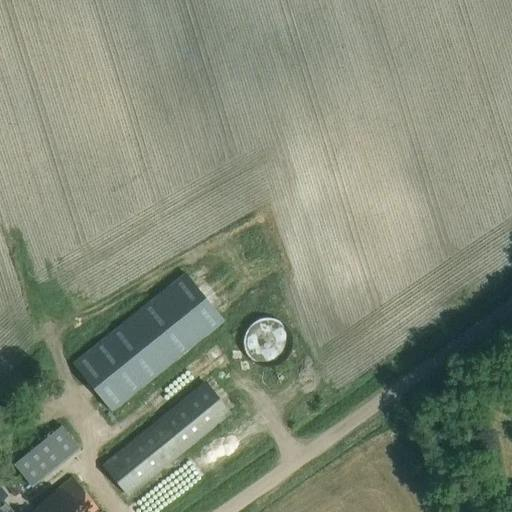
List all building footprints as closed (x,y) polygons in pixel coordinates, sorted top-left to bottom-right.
[(185,273),(174,283),(77,362),(109,402),(114,408),(223,319),(185,273)] [(228,412),(203,381),(102,464),(127,495),(228,412)] [(33,485),(73,450),(54,429),(14,464),(33,485)] [(98,511),(70,477),(33,508),(34,510),(31,511),(11,511),(10,511),(7,511),(98,511)] [(21,490),(15,481),(6,488),(12,497),(21,490)] [(0,511),(7,511),(10,511),(0,498),(0,511)]
